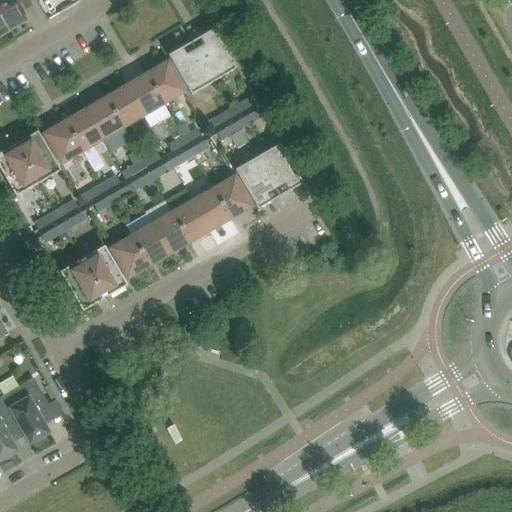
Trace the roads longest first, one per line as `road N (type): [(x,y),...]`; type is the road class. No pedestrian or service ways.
road 1 (residential): [(62,354),(316,204)]
road 2 (tertiary): [(487,344),(284,490)]
road 3 (tertiary): [(284,490),(506,383)]
road 4 (residential): [(0,500),(106,437),(62,354)]
road 5 (secondary): [(442,171),(341,0)]
road 6 (secondary): [(442,171),(500,307)]
road 7 (residential): [(62,354),(0,242)]
road 8 (residential): [(0,63),(104,0)]
